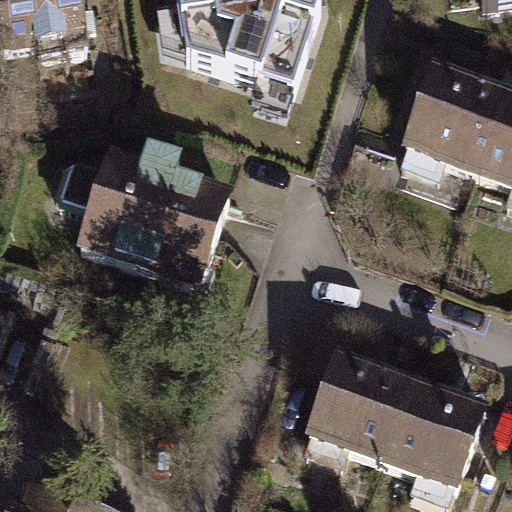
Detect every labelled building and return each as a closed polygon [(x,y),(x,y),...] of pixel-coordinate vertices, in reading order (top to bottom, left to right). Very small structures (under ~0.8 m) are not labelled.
[(0,0),(0,34),(4,71),(39,66),(40,80),(103,72),(93,0),(0,0)] [(326,0),(177,0),(188,70),(300,104),(328,13),(326,0)] [(511,0),(480,0),(483,16),(511,11),(511,0)] [(408,160),(483,186),(511,107),(436,80),(408,160)] [(483,186),(511,196),(511,107),(483,186)] [(132,175),(104,165),(97,184),(69,174),(55,216),(82,226),(65,272),(194,319),(233,211),(179,192),(184,178),(137,161),(132,175)] [(414,396),(340,370),(313,447),(386,473),(414,396)] [(487,422),(414,396),(386,473),(460,499),(487,422)]
